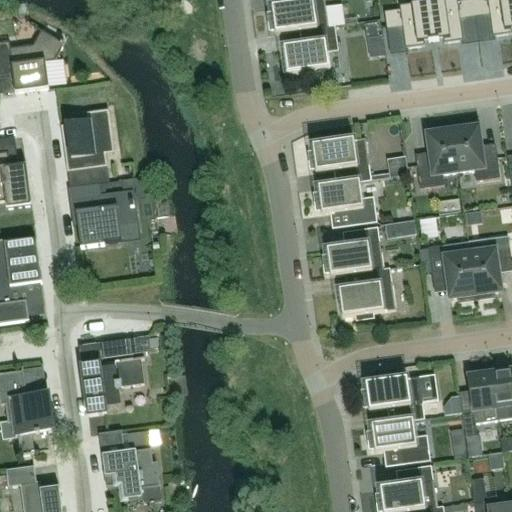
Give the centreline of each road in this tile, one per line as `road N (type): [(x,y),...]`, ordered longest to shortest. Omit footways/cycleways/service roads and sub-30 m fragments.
road 1 (residential): [(511,87),(352,108),(264,136)]
road 2 (residential): [(61,313),(294,325)]
road 3 (residential): [(511,339),(367,359),(316,383)]
road 4 (residential): [(39,117),(61,313)]
road 5 (residential): [(294,325),(264,136)]
road 6 (residential): [(65,348),(82,511)]
road 7 (residential): [(264,136),(247,108),(232,0)]
road 8 (residential): [(346,511),(316,383)]
